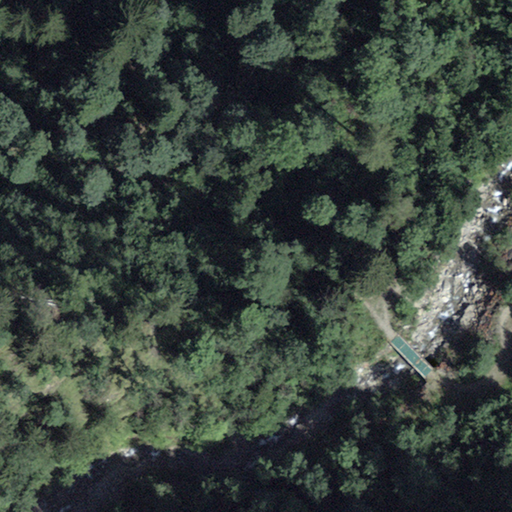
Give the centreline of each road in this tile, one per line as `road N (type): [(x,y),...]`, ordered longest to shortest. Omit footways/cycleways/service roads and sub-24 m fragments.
road 1 (track): [(383,331),(389,272),(382,247),(365,235),(297,231),(269,210),(152,81),(99,36),(80,0)]
road 2 (track): [(511,315),(478,385),(436,401),(417,392),(383,331)]
